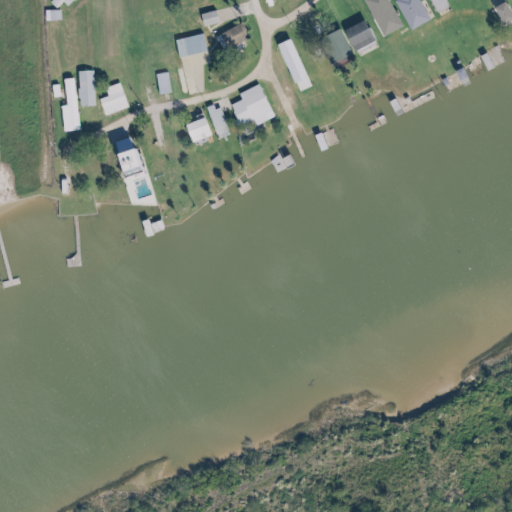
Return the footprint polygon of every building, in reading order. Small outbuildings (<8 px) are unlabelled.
[(393,26),(383,0),(381,0),(367,5),(376,32),(393,26)] [(393,0),(410,30),(428,20),(416,0),(393,0)] [(425,0),(429,0),(435,12),(445,8),(441,0),(422,0),(423,1),(425,0)] [(501,26),(511,20),(511,18),(504,3),(492,9),(501,26)] [(203,27),(217,22),(214,11),(200,15),(203,27)] [(317,39),(328,65),(374,45),(363,20),(317,39)] [(225,52),(250,39),(241,23),(216,35),(225,52)] [(174,40),(178,58),(205,52),(201,34),(174,40)] [(299,62),(288,39),(275,46),(286,68),(299,62)] [(479,58),(486,71),(493,67),(486,54),(479,58)] [(78,107),(93,107),(93,72),(78,72),(78,107)] [(74,79),(61,80),(64,132),(77,131),(74,79)] [(98,101),(105,117),(128,107),(118,84),(104,90),(107,97),(98,101)] [(267,117),(262,88),(240,92),(244,121),(267,117)] [(227,130),(217,104),(205,109),(215,135),(227,130)] [(185,135),(191,145),(210,135),(201,117),(177,130),(180,137),(185,135)] [(137,134),(144,153),(160,147),(154,129),(137,134)] [(142,168),(136,149),(114,156),(120,175),(142,168)] [(67,197),(67,163),(58,163),(58,197),(67,197)]
